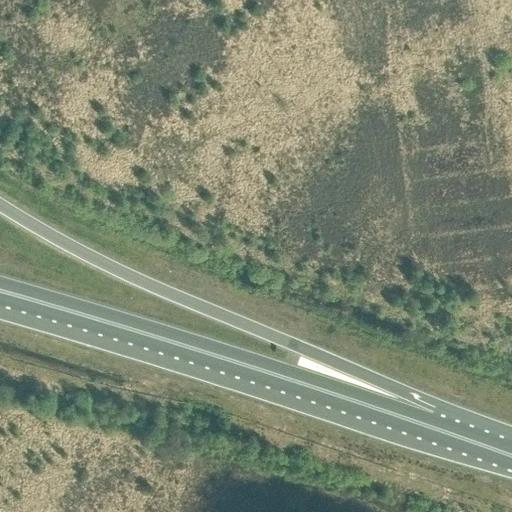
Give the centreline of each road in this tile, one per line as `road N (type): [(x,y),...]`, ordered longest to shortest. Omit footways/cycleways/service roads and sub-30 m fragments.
road 1 (trunk): [(459,438),(432,404),(116,270),(0,206)]
road 2 (trunk): [(0,291),(459,438)]
